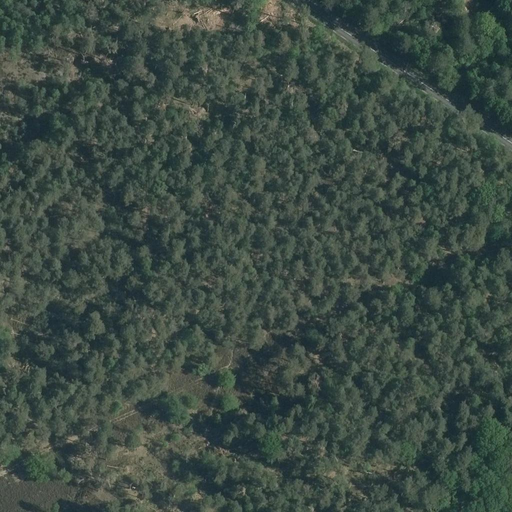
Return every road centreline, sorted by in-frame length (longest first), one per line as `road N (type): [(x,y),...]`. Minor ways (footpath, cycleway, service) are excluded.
road 1 (unknown): [(245,511),(224,469),(219,421),(265,247),(255,200),(89,93)]
road 2 (track): [(0,475),(406,283)]
road 3 (primary): [(511,144),(297,0)]
road 4 (unknown): [(238,0),(116,85),(89,93)]
